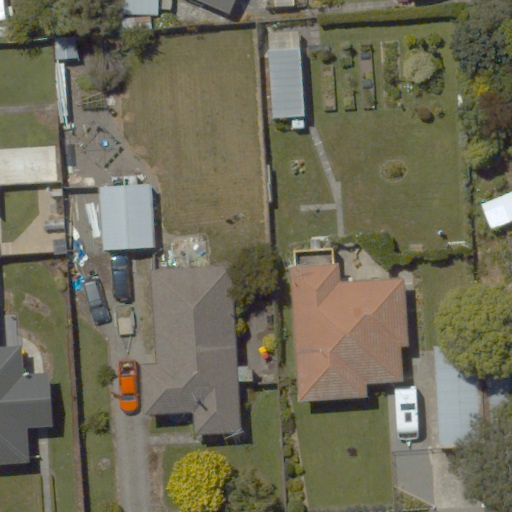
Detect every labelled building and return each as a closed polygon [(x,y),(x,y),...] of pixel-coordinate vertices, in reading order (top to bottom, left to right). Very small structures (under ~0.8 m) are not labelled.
[(190,0),(160,0),(186,11),(190,0)] [(312,27),(268,28),(270,122),(314,121),(312,27)] [(153,182),(97,183),(99,252),(155,251),(153,182)] [(511,213),(466,239),(511,321),(511,213)] [(222,260),(95,269),(106,425),(234,416),(222,260)] [(347,262),(245,273),(260,402),(353,396),(347,262)] [(504,338),(433,340),(436,445),(506,443),(504,338)]
